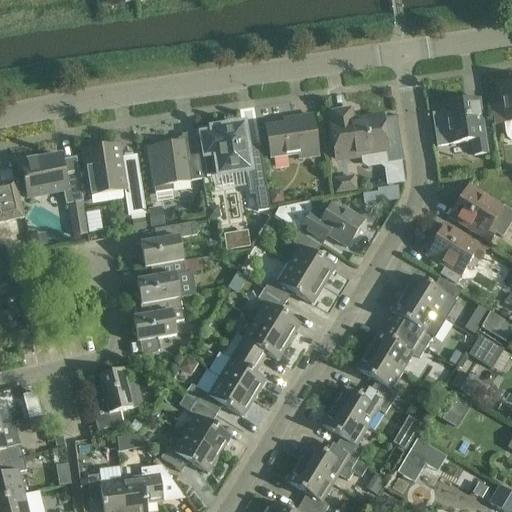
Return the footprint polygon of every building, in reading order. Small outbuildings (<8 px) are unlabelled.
[(511,83),(498,85),(501,105),(501,107),(492,108),(495,126),(504,125),(506,136),(507,140),(510,142),(511,142),(511,83)] [(478,101),(467,103),(442,107),(443,115),(432,116),(437,148),(472,143),(474,157),(487,156),(482,124),(478,101)] [(330,126),(333,151),(335,160),(386,153),(388,165),(402,162),(396,126),(384,128),(383,118),(352,123),(350,111),(330,114),(332,126),(330,126)] [(265,129),(268,149),(270,162),(297,158),(298,162),(318,159),(312,117),(292,120),(293,125),(265,129)] [(213,134),(200,135),(203,155),(204,161),(206,178),(210,177),(210,179),(216,178),(216,181),(246,176),(246,179),(248,187),(248,193),(249,196),(254,196),(257,213),(258,213),(270,211),(264,174),(261,154),(260,148),(246,150),(242,127),(212,132),(213,134)] [(147,150),(151,175),(153,189),(154,195),(173,192),(172,186),(189,184),(189,183),(202,181),(195,135),(181,137),(182,145),(147,150)] [(146,216),(140,177),(123,179),(118,148),(83,153),(88,182),(90,198),(124,193),(128,219),(146,216)] [(41,161),(21,165),(28,200),(63,193),(66,207),(67,207),(82,203),(78,178),(76,160),(61,163),(60,157),(59,157),(59,161),(42,165),(41,161)] [(0,225),(24,220),(15,182),(1,185),(2,189),(0,189),(0,225)] [(511,215),(468,188),(449,219),(490,245),(496,234),(501,238),(511,220),(511,215)] [(397,190),(382,192),(384,205),(399,203),(397,190)] [(277,193),(270,194),(272,205),(283,204),(282,197),(277,193)] [(321,247),(327,237),(347,250),(363,222),(343,209),(340,213),(331,208),(323,221),(312,214),(310,204),(277,211),(273,217),(299,234),(321,247)] [(178,224),(201,219),(203,227),(221,223),(217,207),(176,216),(178,224)] [(145,232),(144,220),(132,221),(134,233),(145,232)] [(143,269),(157,266),(183,262),(179,240),(197,237),(195,225),(161,231),(163,243),(140,246),(141,253),(138,256),(139,262),(143,264),(143,269)] [(289,267),(323,288),(334,269),(314,257),(321,247),(299,234),(292,245),(300,249),(289,267)] [(30,239),(33,253),(49,249),(46,235),(30,239)] [(460,235),(453,246),(439,237),(437,238),(432,238),(425,249),(428,254),(426,258),(445,270),(441,276),(456,285),(466,268),(471,270),(474,270),(485,252),(464,238),(460,235)] [(9,260),(0,262),(0,274),(11,272),(9,260)] [(154,305),(179,300),(179,299),(194,297),(190,275),(186,276),(183,262),(157,266),(159,280),(136,284),(137,290),(135,293),(136,299),(139,302),(140,308),(154,305)] [(271,280),(264,291),(286,304),(291,295),(311,307),(323,288),(289,267),(278,285),(271,280)] [(456,305),(454,304),(461,293),(439,280),(433,290),(413,278),(402,296),(436,317),(445,323),(456,305)] [(286,304),(264,291),(258,301),(265,306),(254,323),(288,344),(300,326),(280,314),(286,304)] [(404,337),(426,350),(432,339),(425,335),(436,317),(402,296),(390,315),(410,327),(404,337)] [(179,300),(154,305),(156,317),(133,321),(134,327),(131,331),(132,336),(136,339),(137,345),(139,344),(141,356),(159,353),(157,341),(177,338),(174,325),(183,323),(179,300)] [(472,319),(464,330),(475,337),(483,325),(472,319)] [(511,327),(502,322),(493,338),(505,345),(511,332),(511,327)] [(230,347),(251,360),(257,351),(277,363),(288,344),(254,323),(243,341),(236,337),(230,347)] [(15,334),(21,359),(34,356),(27,331),(15,334)] [(419,360),(426,350),(404,337),(399,346),(379,334),(367,353),(401,374),(412,356),(419,360)] [(230,362),(219,380),(254,401),(265,382),(245,370),(251,360),(230,347),(223,358),(230,362)] [(370,393),(391,406),(398,396),(391,391),(401,374),(367,353),(356,371),(375,384),(370,393)] [(186,359),(178,371),(191,379),(199,367),(186,359)] [(120,415),(132,412),(132,410),(138,408),(141,404),(138,390),(133,387),(126,389),(122,373),(116,374),(113,372),(107,374),(105,377),(99,379),(104,402),(90,405),(97,433),(123,427),(120,415)] [(459,376),(451,388),(467,399),(475,386),(459,376)] [(209,397),(201,393),(191,387),(185,397),(195,404),(216,416),(222,407),(242,419),(254,401),(219,380),(209,397)] [(385,417),(391,406),(370,393),(364,403),(344,390),(333,409),(367,430),(378,412),(385,417)] [(41,418),(35,394),(23,397),(29,421),(41,418)] [(196,419),(185,436),(219,457),(230,439),(210,426),(216,416),(195,404),(188,414),(196,419)] [(356,448),(367,430),(333,409),(321,428),(341,440),(335,449),(357,463),(363,452),(356,448)] [(454,412),(445,425),(456,433),(465,420),(454,412)] [(134,423),(129,430),(137,435),(142,428),(134,423)] [(0,465),(23,460),(20,447),(14,426),(0,429),(0,428),(0,465)] [(167,449),(160,460),(181,473),(188,464),(207,476),(219,457),(185,436),(174,454),(167,449)] [(417,443),(405,463),(421,473),(424,467),(433,453),(417,443)] [(309,447),(298,465),(332,486),(338,476),(348,483),(353,475),(357,478),(363,468),(356,464),(357,463),(335,449),(329,459),(309,447)] [(0,477),(0,502),(23,497),(18,475),(26,473),(23,460),(0,465),(0,470),(2,478),(0,477)] [(332,486),(298,465),(287,484),(306,496),(300,506),(310,511),(326,511),(329,508),(321,504),(332,486)] [(121,482),(125,511),(147,511),(146,503),(180,497),(183,501),(184,501),(161,468),(141,471),(142,480),(121,482)] [(102,511),(125,511),(121,482),(101,485),(99,477),(87,479),(90,504),(102,502),(102,511)] [(375,477),(367,491),(376,497),(384,483),(375,477)] [(489,505),(500,511),(511,511),(511,495),(499,488),(489,505)] [(26,511),(23,497),(0,502),(0,511),(26,511)] [(269,511),(310,511),(300,506),(296,511),(289,511),(275,503),(269,511)]
